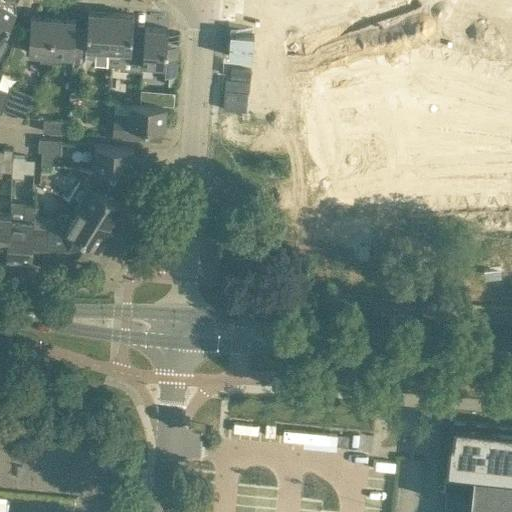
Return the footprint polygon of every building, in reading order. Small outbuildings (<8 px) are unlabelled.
[(0,0),(0,37),(16,6),(3,0),(0,0)] [(87,30),(75,29),(73,54),(94,55),(94,63),(107,64),(111,11),(89,9),(87,30)] [(120,64),(120,57),(142,59),(145,29),(133,28),(134,13),(111,11),(107,64),(120,64)] [(40,60),(50,60),(53,15),(31,14),(28,50),(41,51),(40,60)] [(73,54),(75,29),(76,17),(53,15),(50,60),(60,61),(61,53),(73,54)] [(142,59),(142,62),(141,68),(141,75),(154,76),(154,71),(177,73),(179,49),(166,48),(168,27),(145,25),(145,29),(142,59)] [(322,75),(321,76),(321,77),(320,78),(321,80),(328,117),(319,119),(318,119),(317,120),(316,120),(315,121),(314,122),(314,124),(314,125),(314,126),(324,173),(324,174),(325,175),(326,176),(327,177),(328,177),(329,178),(331,178),(332,178),(341,176),(343,183),(343,185),(344,186),(345,187),(346,188),(347,188),(348,189),(350,189),(351,189),(414,175),(415,199),(511,194),(511,81),(409,54),(410,63),(379,70),(378,67),(378,66),(378,65),(377,65),(376,64),(375,63),(373,63),(372,62),(370,62),(326,72),(325,72),(324,73),(323,74),(322,75)] [(9,89),(3,107),(26,115),(34,93),(11,84),(9,89)] [(0,111),(1,112),(3,107),(9,89),(0,85),(0,111)] [(166,103),(146,101),(130,100),(129,113),(114,112),(112,134),(161,138),(162,125),(165,126),(166,103)] [(44,117),(43,129),(67,131),(68,119),(44,117)] [(42,149),(41,162),(57,163),(58,163),(59,157),(53,156),(53,150),(59,150),(60,138),(37,137),(37,149),(42,149)] [(133,145),(95,142),(93,167),(111,168),(110,169),(132,170),(133,145)] [(1,170),(12,171),(13,154),(12,154),(13,147),(3,146),(3,149),(0,148),(0,174),(1,175),(1,170)] [(13,154),(12,171),(11,176),(24,177),(24,171),(33,172),(34,158),(25,157),(25,155),(13,154)] [(99,187),(110,169),(111,168),(93,167),(78,166),(73,173),(77,176),(72,184),(82,190),(75,202),(79,205),(80,204),(109,222),(109,221),(122,201),(99,187)] [(7,248),(6,248),(6,253),(31,254),(33,228),(34,220),(35,203),(25,203),(24,203),(23,219),(11,218),(9,218),(7,248)] [(79,205),(71,218),(60,211),(49,229),(63,230),(66,225),(82,234),(82,235),(100,246),(113,224),(109,221),(109,222),(80,204),(79,205)] [(0,247),(6,248),(7,248),(9,218),(11,218),(11,211),(0,210),(0,247)] [(63,230),(49,229),(46,229),(45,255),(76,257),(84,243),(78,240),(82,235),(82,234),(66,225),(63,230)] [(31,254),(45,255),(46,229),(33,228),(31,254)] [(443,484),(441,499),(446,500),(511,506),(511,426),(500,426),(496,425),(455,421),(448,485),(445,484),(443,484)] [(511,511),(511,506),(446,500),(444,511),(511,511)]
